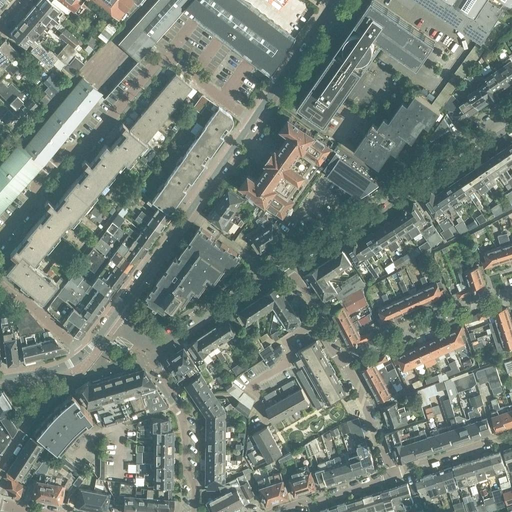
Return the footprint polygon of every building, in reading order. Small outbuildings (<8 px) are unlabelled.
[(60,9),(49,0),(38,0),(37,2),(60,23),(67,14),(63,11),(60,16),(56,13),(60,9)] [(59,0),(79,15),(84,7),(81,5),(85,0),(59,0)] [(92,0),(112,14),(120,20),(125,11),(134,1),(137,4),(140,0),(92,0)] [(137,23),(119,43),(128,51),(138,60),(150,47),(156,40),(182,10),(211,31),(233,48),(266,73),(269,76),(270,76),(295,37),(283,28),(246,0),(157,0),(137,23)] [(364,29),(362,32),(360,32),(358,32),(356,32),(354,33),(352,34),(351,35),(349,35),(348,36),(348,37),(347,38),(346,40),(345,41),(345,43),(344,45),(344,46),(344,48),(344,49),(344,50),(344,51),(345,52),(345,53),(346,55),(344,58),(335,51),(298,105),(309,113),(304,120),(301,118),(301,119),(319,132),(325,124),(325,125),(363,71),(354,65),(356,62),(358,62),(359,62),(360,62),(362,62),(364,61),(365,61),(366,60),(368,59),(369,58),(370,57),(371,56),(372,55),(372,54),(373,53),(373,51),(374,50),(374,49),(374,48),(374,46),(374,45),(374,44),(373,42),(372,40),(372,39),(374,36),(418,67),(435,42),(374,0),(371,0),(355,23),(364,29)] [(511,0),(418,0),(482,41),(509,0),(511,1),(511,0)] [(37,2),(30,10),(47,24),(49,20),(53,24),(55,21),(59,24),(60,23),(37,2)] [(48,25),(47,24),(30,10),(24,17),(47,37),(49,36),(46,33),(47,31),(44,28),(48,25)] [(47,37),(24,17),(17,25),(38,42),(42,37),(45,40),(47,37)] [(105,39),(116,25),(108,19),(97,33),(105,39)] [(38,42),(17,25),(10,33),(26,47),(29,43),(33,46),(30,50),(49,67),(52,63),(57,57),(58,57),(56,56),(49,49),(47,51),(38,42)] [(68,42),(74,47),(80,40),(65,28),(59,36),(67,43),(68,42)] [(86,43),(94,49),(95,49),(101,41),(92,34),(85,42),(86,43)] [(23,56),(5,39),(0,44),(0,43),(0,48),(16,64),(23,56)] [(77,50),(74,47),(68,42),(67,43),(63,48),(72,56),(77,50)] [(94,49),(86,43),(83,47),(85,49),(90,54),(94,49)] [(467,56),(475,62),(485,49),(476,43),(467,56)] [(16,64),(0,48),(0,63),(8,72),(16,64)] [(63,48),(56,56),(58,57),(57,57),(65,64),(67,62),(72,56),(63,48)] [(65,64),(63,67),(72,75),(73,76),(84,64),(83,63),(75,56),(69,63),(67,62),(65,64)] [(504,66),(503,66),(511,79),(511,60),(510,57),(502,62),(504,66)] [(8,72),(0,63),(0,79),(1,80),(4,76),(8,72)] [(511,80),(511,79),(503,66),(498,70),(496,67),(492,69),(494,72),(504,86),(506,84),(507,85),(511,82),(511,81),(511,80)] [(45,80),(48,76),(44,71),(40,75),(45,80)] [(504,86),(494,72),(489,76),(487,73),(484,75),(487,80),(495,91),(497,90),(498,92),(503,88),(502,87),(504,86)] [(144,144),(192,87),(176,73),(129,128),(122,123),(121,125),(128,130),(144,144)] [(454,74),(434,101),(443,106),(452,94),(462,80),(454,74)] [(49,75),(48,76),(45,80),(43,82),(46,85),(48,87),(55,93),(62,87),(49,75)] [(4,76),(1,80),(23,102),(25,99),(27,101),(31,97),(30,95),(31,94),(25,87),(20,92),(4,76)] [(0,213),(15,196),(44,165),(43,165),(102,94),(92,86),(82,78),(24,148),(21,146),(18,144),(0,164),(0,213)] [(1,80),(0,80),(0,93),(9,103),(18,111),(25,118),(39,105),(31,98),(32,97),(31,97),(27,101),(25,99),(23,102),(1,80)] [(488,101),(490,99),(491,101),(498,96),(495,91),(487,80),(482,84),(480,82),(477,84),(478,86),(477,87),(478,88),(479,89),(480,88),(488,101)] [(55,93),(48,87),(44,91),(47,93),(39,102),(43,106),(55,93)] [(471,99),(470,99),(471,100),(472,100),(477,109),(479,108),(479,109),(484,105),(486,103),(485,103),(488,101),(480,88),(479,89),(478,88),(468,95),(471,99)] [(355,149),(380,167),(394,147),(398,150),(408,137),(413,141),(426,121),(431,125),(441,111),(440,110),(443,106),(434,101),(432,104),(416,93),(415,94),(418,96),(409,108),(404,105),(391,124),(385,121),(381,127),(374,122),(369,129),(371,131),(358,150),(355,149)] [(228,128),(231,124),(232,117),(230,114),(202,94),(192,107),(200,113),(205,106),(214,112),(207,121),(223,133),(227,127),(228,128)] [(471,100),(470,99),(463,104),(452,94),(443,106),(449,110),(455,111),(456,113),(455,114),(455,115),(455,116),(455,117),(455,118),(456,118),(456,119),(457,119),(457,120),(458,120),(459,120),(460,120),(461,120),(465,117),(465,116),(471,112),(471,113),(477,109),(472,100),(471,100)] [(12,116),(6,112),(0,118),(0,121),(4,125),(12,116)] [(445,129),(446,131),(450,128),(448,124),(452,122),(447,113),(430,137),(432,140),(439,135),(440,136),(444,133),(443,131),(445,129)] [(321,164),(332,148),(315,136),(306,129),(306,130),(290,118),(281,129),(289,135),(278,150),(276,149),(274,152),(273,151),(267,160),(268,160),(266,163),(268,165),(257,180),(249,174),(241,186),(257,198),(266,205),(267,204),(283,216),(287,219),(291,213),(287,210),(321,164)] [(191,182),(191,181),(204,163),(202,162),(208,154),(209,155),(223,137),(221,135),(223,133),(207,121),(205,125),(186,151),(186,152),(167,178),(151,200),(169,212),(172,208),(185,190),(184,189),(190,181),(191,182)] [(16,260),(6,272),(43,303),(59,284),(50,277),(48,279),(32,265),(69,222),(71,223),(124,161),(128,164),(144,144),(128,130),(121,125),(119,127),(126,133),(118,142),(116,140),(118,138),(110,148),(108,146),(116,136),(115,136),(107,146),(106,144),(99,153),(100,154),(91,165),(85,160),(81,164),(88,169),(79,180),(77,178),(63,195),(65,196),(55,209),(53,207),(55,206),(48,200),(44,204),(51,210),(42,220),(40,219),(35,225),(33,223),(24,233),(33,224),(34,225),(26,235),(28,236),(18,249),(16,247),(10,254),(16,260)] [(379,182),(385,178),(338,145),(335,150),(332,148),(321,164),(325,167),(324,170),(355,192),(353,195),(353,194),(353,195),(355,198),(379,182)] [(501,152),(500,151),(510,165),(511,163),(511,152),(511,151),(511,149),(510,147),(508,145),(502,149),(501,152)] [(498,152),(491,156),(493,158),(492,159),(495,163),(496,162),(501,168),(499,169),(501,171),(502,171),(511,186),(511,173),(510,175),(506,168),(510,165),(500,151),(500,152),(498,152)] [(485,163),(484,162),(493,176),(498,174),(509,190),(511,187),(511,186),(502,171),(501,171),(499,169),(501,168),(496,162),(495,163),(492,159),(493,158),(491,156),(485,160),(485,163)] [(481,163),(475,167),(477,169),(480,173),(478,174),(482,180),(484,179),(486,181),(485,182),(489,188),(498,183),(493,176),(484,162),(484,164),(481,163)] [(469,174),(467,173),(477,188),(481,194),(490,189),(489,188),(485,182),(486,181),(484,179),(482,180),(478,174),(480,173),(477,169),(475,167),(469,171),(469,174)] [(465,174),(459,178),(460,181),(459,181),(462,185),(464,184),(468,190),(466,191),(468,194),(469,193),(473,199),(480,209),(483,207),(481,203),(472,191),(477,188),(467,173),(467,175),(465,174)] [(452,185),(451,185),(460,199),(465,196),(467,198),(469,202),(473,199),(469,193),(468,194),(466,191),(468,190),(464,184),(462,185),(459,181),(460,181),(459,178),(452,183),(452,185)] [(449,185),(442,189),(444,192),(445,191),(447,195),(445,196),(450,202),(451,201),(453,204),(452,204),(457,211),(465,205),(462,201),(460,199),(451,185),(451,186),(449,185)] [(131,189),(127,195),(133,199),(139,191),(133,187),(131,189)] [(442,189),(435,194),(435,196),(444,210),(448,207),(452,212),(451,213),(454,217),(459,214),(457,211),(452,204),(453,204),(451,201),(450,202),(445,196),(447,195),(445,191),(444,192),(442,189)] [(242,200),(243,199),(229,190),(226,193),(225,192),(221,198),(238,210),(244,201),(251,207),(254,202),(246,196),(243,200),(242,200)] [(432,190),(422,197),(444,230),(441,232),(446,239),(459,232),(455,226),(444,210),(435,196),(435,194),(432,190)] [(156,210),(153,213),(166,223),(172,215),(170,213),(169,213),(169,212),(151,200),(149,198),(146,202),(156,210)] [(221,198),(215,207),(230,217),(223,226),(229,230),(235,222),(232,219),(235,215),(238,210),(221,198)] [(125,205),(129,208),(134,202),(130,199),(125,205)] [(501,206),(505,211),(511,206),(511,204),(510,201),(501,206)] [(264,215),(266,211),(262,208),(258,206),(254,202),(251,207),(254,209),(252,213),(259,223),(263,220),(267,218),(264,215)] [(414,202),(405,207),(421,231),(428,241),(432,247),(443,240),(435,229),(436,228),(431,220),(425,219),(414,202)] [(230,217),(215,207),(210,213),(211,214),(209,217),(223,227),(223,226),(230,217)] [(406,210),(398,215),(400,217),(399,218),(402,222),(404,221),(408,227),(406,228),(408,231),(409,230),(413,237),(421,231),(405,207),(405,208),(406,209),(405,210),(406,210)] [(166,223),(153,213),(150,217),(141,210),(138,215),(160,231),(166,223)] [(482,213),(476,217),(480,224),(487,220),(486,219),(482,213)] [(123,219),(117,215),(112,222),(117,226),(123,219)] [(132,223),(141,230),(154,239),(160,231),(138,215),(132,223)] [(392,222),(391,221),(400,236),(405,233),(409,239),(413,237),(409,230),(408,231),(406,228),(408,227),(404,221),(402,222),(399,218),(400,217),(398,215),(392,220),(392,222)] [(459,223),(455,226),(459,232),(460,234),(469,230),(466,225),(460,216),(457,219),(459,223)] [(274,237),(277,241),(285,236),(280,229),(275,222),(272,224),(268,218),(267,218),(263,220),(271,233),(270,234),(272,238),(274,237)] [(273,244),(277,241),(274,237),(272,238),(270,234),(271,233),(263,220),(259,223),(261,226),(256,229),(268,248),(274,245),(273,244)] [(501,246),(496,248),(501,263),(511,260),(498,220),(493,223),(501,246)] [(511,260),(511,259),(511,242),(511,243),(507,233),(503,234),(498,220),(511,260)] [(388,222),(382,226),(383,229),(384,228),(387,232),(385,233),(389,239),(391,238),(393,241),(392,241),(396,248),(400,245),(396,239),(400,236),(391,221),(390,222),(388,222)] [(122,241),(141,256),(148,247),(125,231),(117,226),(112,222),(111,224),(107,230),(122,241)] [(375,233),(374,233),(384,247),(388,244),(392,250),(396,248),(392,241),(393,241),(391,238),(389,239),(385,233),(387,232),(384,228),(383,229),(382,226),(375,231),(375,233)] [(125,231),(148,247),(154,239),(141,230),(138,234),(129,227),(125,231)] [(148,295),(145,299),(158,309),(159,310),(162,307),(167,311),(168,310),(169,311),(172,307),(175,310),(180,302),(184,305),(194,291),(199,294),(210,279),(215,283),(225,268),(230,272),(241,257),(222,243),(221,244),(216,241),(217,239),(200,227),(179,256),(177,255),(155,286),(149,293),(148,295)] [(262,253),(268,248),(256,229),(247,235),(257,251),(258,251),(259,253),(261,252),(262,253)] [(112,247),(116,250),(135,264),(141,256),(122,241),(107,230),(101,238),(112,247)] [(241,232),(235,240),(245,247),(248,242),(242,237),(244,234),(241,232)] [(372,233),(365,237),(367,240),(366,240),(369,244),(370,243),(374,249),(373,250),(375,253),(375,252),(379,258),(383,256),(379,250),(384,247),(374,233),(374,234),(372,233)] [(356,241),(355,241),(367,258),(372,255),(375,261),(379,258),(375,252),(375,253),(373,250),(374,249),(370,243),(369,244),(366,240),(367,240),(365,237),(358,242),(357,241),(357,242),(356,241)] [(110,258),(129,272),(135,264),(116,250),(112,247),(101,238),(94,247),(102,252),(110,258)] [(355,241),(347,246),(358,264),(363,261),(367,267),(367,266),(375,278),(379,275),(377,273),(374,269),(367,258),(355,241)] [(428,241),(419,246),(423,252),(432,247),(428,241)] [(102,264),(104,266),(123,280),(129,272),(110,258),(102,252),(101,254),(94,247),(89,254),(102,264)] [(417,248),(411,252),(414,257),(420,253),(417,248)] [(501,263),(496,248),(484,252),(487,259),(483,261),(485,268),(501,263)] [(411,252),(402,257),(406,263),(414,258),(414,257),(411,252)] [(330,259),(339,272),(348,266),(339,253),(334,256),(333,255),(330,257),(330,259)] [(98,275),(116,289),(123,280),(104,266),(102,264),(89,254),(82,263),(86,266),(98,275)] [(402,257),(393,262),(396,266),(397,269),(401,266),(406,263),(402,257)] [(320,265),(329,279),(339,272),(330,259),(325,262),(323,262),(321,264),(320,265)] [(393,262),(385,267),(389,273),(395,270),(393,268),(396,266),(393,262)] [(315,286),(317,290),(331,282),(329,279),(320,265),(305,275),(310,282),(311,281),(312,282),(312,283),(313,286),(315,286)] [(455,284),(457,283),(482,276),(479,266),(452,275),(455,284)] [(104,305),(110,297),(91,283),(76,270),(70,277),(82,288),(104,305)] [(397,299),(404,314),(415,309),(407,290),(408,290),(401,276),(399,278),(396,272),(391,275),(394,280),(396,279),(404,297),(397,299)] [(98,275),(91,283),(110,297),(116,289),(98,275)] [(352,286),(362,280),(360,277),(355,280),(352,276),(345,280),(348,286),(352,286)] [(424,276),(422,277),(433,301),(447,295),(440,280),(437,282),(437,281),(428,285),(424,276)] [(456,293),(459,298),(478,289),(477,287),(484,285),(482,276),(457,283),(461,291),(456,293)] [(97,314),(104,305),(82,288),(70,277),(63,287),(72,294),(77,288),(81,292),(78,296),(81,298),(79,300),(97,314)] [(419,278),(424,287),(417,291),(423,305),(433,301),(422,277),(419,278)] [(352,286),(355,292),(361,288),(365,285),(362,280),(352,286)] [(337,292),(331,282),(317,290),(318,292),(318,293),(320,296),(321,296),(324,301),(334,294),(337,292)] [(280,284),(265,294),(274,308),(275,310),(289,302),(286,297),(286,296),(285,293),(283,293),(283,292),(284,291),(280,284)] [(355,292),(352,286),(348,286),(337,292),(334,294),(338,301),(355,292)] [(57,294),(66,302),(67,299),(76,307),(75,309),(91,322),(97,314),(79,300),(72,294),(63,287),(57,294)] [(407,290),(415,309),(423,305),(417,291),(415,287),(408,290),(407,290)] [(342,307),(331,313),(335,320),(348,314),(367,304),(361,288),(355,292),(338,301),(342,307)] [(57,294),(52,302),(66,315),(75,322),(86,329),(91,322),(75,309),(66,302),(57,294)] [(255,300),(264,314),(274,308),(265,294),(264,294),(263,294),(260,296),(260,297),(255,300)] [(381,324),(396,317),(390,303),(385,294),(380,296),(384,305),(377,308),(378,310),(375,311),(381,324)] [(397,299),(390,303),(396,317),(404,314),(397,299)] [(250,304),(246,307),(255,320),(264,314),(255,300),(255,301),(253,301),(251,303),(250,304)] [(66,315),(52,302),(47,308),(57,318),(65,325),(67,323),(70,325),(67,329),(78,337),(80,337),(86,329),(75,322),(66,315)] [(275,310),(282,320),(295,312),(293,307),(293,306),(291,303),(290,303),(289,302),(275,310)] [(245,327),(255,320),(246,307),(245,307),(243,307),(241,309),(241,310),(236,313),(245,327)] [(509,316),(507,308),(507,307),(495,311),(494,308),(478,313),(477,314),(479,320),(487,318),(489,324),(509,316)] [(28,311),(16,313),(18,325),(20,334),(44,329),(28,310),(28,311)] [(282,320),(289,330),(302,322),(299,317),(299,315),(297,313),(296,312),(295,312),(282,320)] [(7,363),(7,365),(19,363),(16,339),(21,338),(20,334),(18,325),(16,313),(0,316),(2,326),(7,363)] [(350,318),(348,314),(335,320),(339,328),(358,319),(359,318),(357,315),(350,318)] [(489,324),(491,332),(511,326),(511,324),(509,316),(489,324)] [(228,319),(218,325),(228,342),(238,335),(228,319)] [(358,319),(339,328),(344,338),(358,331),(363,328),(358,319)] [(208,332),(218,348),(228,342),(218,325),(208,332)] [(465,332),(462,326),(447,333),(454,348),(456,352),(464,348),(462,344),(465,342),(462,336),(463,336),(462,334),(465,332)] [(511,326),(491,332),(494,342),(511,336),(511,326)] [(24,362),(35,359),(28,336),(25,336),(24,334),(45,330),(44,329),(20,334),(21,338),(24,362)] [(360,336),(358,331),(344,338),(348,346),(355,342),(356,344),(375,336),(373,330),(360,336)] [(45,357),(55,354),(47,331),(45,331),(46,334),(43,334),(43,335),(39,336),(40,341),(45,357)] [(50,331),(47,331),(55,354),(69,351),(69,350),(68,350),(57,341),(54,338),(50,331)] [(218,348),(208,332),(198,338),(208,355),(214,351),(221,362),(225,359),(222,353),(218,348)] [(454,348),(447,333),(437,337),(444,352),(454,348)] [(35,359),(45,357),(40,341),(36,342),(34,335),(28,336),(35,359)] [(511,336),(494,342),(498,352),(511,347),(511,336)] [(257,345),(260,343),(256,337),(249,341),(254,347),(257,345)] [(434,357),(444,352),(437,337),(427,342),(434,357)] [(208,355),(198,338),(197,339),(195,338),(192,341),(191,343),(188,345),(201,365),(206,362),(203,358),(208,355)] [(242,339),(238,342),(242,348),(246,345),(242,339)] [(472,342),(474,349),(485,346),(483,339),(472,342)] [(305,363),(328,404),(347,393),(344,389),(343,389),(340,385),(343,384),(342,383),(340,384),(338,380),(339,379),(334,371),(333,372),(331,368),(333,366),(332,366),(330,367),(328,363),(329,362),(324,353),(323,354),(321,350),(323,349),(323,348),(320,350),(318,345),(319,345),(317,340),(298,351),(301,355),(298,356),(300,358),(294,361),(297,367),(303,364),(305,363)] [(427,342),(417,347),(423,361),(434,357),(427,342)] [(264,349),(260,351),(259,352),(262,357),(274,349),(271,344),(264,349)] [(281,345),(274,349),(262,357),(271,368),(284,350),(281,345)] [(184,347),(176,353),(189,373),(192,378),(201,372),(199,371),(184,347)] [(417,347),(407,351),(413,366),(423,361),(417,347)] [(404,370),(413,366),(407,351),(393,357),(396,364),(400,362),(400,364),(401,364),(404,370)] [(181,377),(185,382),(192,378),(189,373),(176,353),(169,358),(172,362),(170,364),(179,378),(181,377)] [(385,355),(368,363),(369,365),(361,369),(366,378),(386,367),(385,366),(382,368),(380,363),(384,361),(385,363),(388,361),(385,355)] [(470,359),(461,362),(464,368),(472,364),(470,359)] [(451,370),(452,374),(459,371),(454,361),(448,364),(451,370)] [(242,362),(237,365),(241,371),(245,368),(242,362)] [(485,369),(489,381),(492,389),(502,386),(495,366),(485,369)] [(151,380),(144,369),(140,368),(140,367),(133,369),(141,394),(147,413),(167,407),(166,404),(155,387),(154,385),(151,380)] [(366,378),(370,385),(396,371),(395,368),(388,371),(386,367),(366,378)] [(136,412),(137,416),(147,413),(141,394),(133,369),(132,370),(122,373),(128,396),(129,399),(136,412)] [(478,372),(477,374),(480,384),(489,381),(485,369),(478,372)] [(301,370),(297,372),(318,409),(322,407),(301,370)] [(393,383),(391,379),(399,376),(396,371),(370,385),(374,393),(393,383)] [(422,385),(432,382),(430,377),(428,371),(424,372),(426,379),(424,380),(422,379),(421,376),(419,377),(422,385)] [(463,375),(467,388),(471,387),(477,382),(473,371),(463,375)] [(193,394),(208,383),(201,372),(192,378),(185,382),(189,389),(188,391),(190,393),(192,393),(193,394)] [(120,404),(124,414),(127,413),(129,419),(137,416),(136,412),(129,399),(128,396),(122,373),(112,376),(120,404)] [(222,374),(217,377),(222,385),(223,385),(225,384),(227,382),(222,374)] [(467,388),(463,375),(453,379),(457,391),(467,388)] [(120,404),(112,376),(101,379),(109,407),(116,422),(127,419),(124,414),(120,404)] [(450,398),(451,401),(458,392),(457,391),(453,379),(453,377),(444,380),(446,387),(450,398)] [(98,406),(96,407),(102,420),(104,426),(116,422),(109,407),(101,379),(91,382),(98,406)] [(225,384),(230,391),(237,386),(232,379),(227,382),(225,384)] [(294,384),(292,380),(282,386),(284,389),(294,384)] [(98,406),(91,382),(90,381),(75,391),(76,392),(88,409),(96,407),(98,406)] [(198,402),(199,404),(202,408),(217,398),(208,383),(193,394),(195,398),(195,400),(197,402),(198,402)] [(397,392),(393,383),(374,393),(379,402),(397,392)] [(236,406),(249,416),(255,400),(238,385),(237,386),(230,391),(241,400),(236,406)] [(492,389),(493,395),(504,391),(502,386),(492,389)] [(418,397),(421,405),(421,407),(431,403),(426,387),(416,391),(418,397)] [(266,408),(274,422),(310,402),(302,388),(266,408)] [(394,399),(405,395),(403,389),(399,391),(399,393),(393,395),(394,399)] [(0,417),(6,426),(8,430),(9,430),(12,435),(23,420),(3,390),(0,390),(0,417)] [(266,399),(277,393),(275,390),(264,396),(266,399)] [(416,391),(405,395),(408,401),(418,397),(416,391)] [(82,429),(87,424),(92,420),(72,394),(71,395),(67,398),(60,403),(52,411),(44,420),(33,433),(56,452),(58,450),(61,452),(65,447),(71,440),(76,434),(82,429)] [(474,409),(482,435),(486,434),(486,435),(491,433),(491,432),(492,432),(487,418),(483,419),(480,411),(479,411),(478,409),(478,406),(483,405),(480,394),(470,397),(474,409)] [(217,398),(202,408),(203,409),(202,411),(204,414),(206,413),(207,416),(207,417),(226,412),(226,411),(230,410),(235,408),(231,403),(224,408),(217,398)] [(448,426),(454,444),(464,441),(457,421),(456,417),(454,412),(451,401),(450,398),(443,400),(449,419),(450,419),(452,425),(448,426)] [(492,411),(493,416),(497,430),(507,427),(500,407),(497,398),(492,400),(494,410),(492,411)] [(381,410),(384,418),(405,410),(403,405),(398,406),(396,403),(382,408),(381,410)] [(505,406),(500,407),(507,427),(511,425),(511,413),(511,411),(507,412),(505,406)] [(467,419),(473,438),(482,435),(474,409),(468,411),(470,418),(467,419)] [(405,410),(384,418),(387,425),(388,426),(388,427),(403,422),(401,416),(406,415),(405,410)] [(226,427),(226,426),(226,412),(207,417),(208,420),(206,421),(206,424),(208,425),(208,426),(226,427)] [(151,423),(151,429),(152,430),(170,429),(170,424),(168,424),(168,417),(162,417),(162,418),(151,418),(139,421),(138,425),(139,430),(141,430),(141,429),(145,429),(145,423),(151,423)] [(361,424),(359,417),(348,421),(350,428),(361,424)] [(457,421),(464,441),(473,438),(467,419),(456,417),(457,421)] [(0,450),(4,447),(2,444),(6,443),(7,443),(12,435),(9,430),(8,430),(6,426),(4,428),(0,421),(0,450)] [(347,422),(342,423),(339,425),(342,435),(350,432),(347,422)] [(363,430),(361,424),(350,428),(352,434),(363,430)] [(208,426),(207,437),(226,437),(226,431),(228,431),(228,426),(226,426),(226,427),(208,426)] [(253,434),(268,461),(282,453),(268,426),(253,434)] [(439,427),(445,447),(454,444),(448,426),(444,427),(444,426),(439,427)] [(340,434),(337,427),(330,430),(333,437),(340,434)] [(431,436),(436,450),(445,447),(439,427),(433,429),(434,435),(431,436)] [(155,441),(172,441),(172,440),(174,439),(174,436),(172,435),(172,429),(170,429),(152,430),(151,429),(151,430),(152,430),(152,434),(155,434),(155,441)] [(363,430),(352,434),(354,441),(365,437),(363,430)] [(398,430),(385,434),(391,450),(394,449),(398,463),(409,460),(408,459),(401,440),(400,435),(400,434),(398,430)] [(420,434),(426,453),(436,450),(431,436),(427,437),(424,430),(419,432),(420,434)] [(329,432),(323,435),(325,440),(331,438),(329,432)] [(411,437),(417,456),(426,453),(420,434),(415,435),(411,437)] [(30,437),(24,446),(38,455),(42,457),(48,448),(30,437)] [(226,449),(226,442),(228,442),(228,437),(226,437),(207,437),(207,442),(205,443),(205,446),(207,447),(207,448),(226,449)] [(401,440),(408,459),(417,456),(411,437),(401,440)] [(310,441),(314,453),(320,451),(316,438),(310,441)] [(356,442),(359,450),(366,472),(372,470),(375,466),(374,466),(370,453),(368,445),(367,445),(366,439),(356,442)] [(155,445),(154,452),(172,452),(172,451),(174,450),(174,447),(172,446),(172,441),(155,441),(152,441),(152,445),(155,445)] [(305,445),(308,456),(315,454),(314,453),(310,441),(305,445)] [(24,446),(24,447),(19,454),(38,467),(42,461),(39,459),(38,461),(35,459),(38,455),(24,446)] [(207,459),(207,460),(226,460),(225,460),(226,453),(228,453),(228,449),(226,449),(207,448),(207,453),(205,454),(205,458),(207,459)] [(356,475),(366,472),(359,450),(349,453),(356,475)] [(136,459),(136,463),(143,463),(143,456),(149,456),(149,452),(136,451),(136,453),(136,458),(136,459)] [(257,461),(252,451),(247,454),(253,464),(257,461)] [(500,451),(491,454),(498,473),(506,470),(500,451)] [(154,464),(172,464),(172,462),(174,461),(174,458),(172,457),(172,452),(154,452),(152,452),(152,457),(154,457),(154,463),(154,464)] [(292,452),(288,454),(279,458),(280,463),(294,458),(292,452)] [(345,455),(340,457),(347,479),(356,475),(349,453),(347,454),(348,458),(346,458),(345,455)] [(37,469),(38,467),(19,454),(13,463),(26,472),(31,465),(37,469)] [(498,473),(491,454),(482,457),(488,476),(498,473)] [(59,472),(62,468),(64,464),(60,460),(59,461),(53,457),(51,462),(45,476),(41,499),(51,501),(54,484),(56,477),(58,473),(59,472)] [(334,459),(330,460),(337,482),(347,479),(340,457),(333,459),(334,459)] [(482,457),(473,460),(479,479),(488,476),(482,457)] [(228,460),(226,460),(207,460),(207,465),(205,466),(205,469),(207,470),(207,471),(225,472),(225,471),(225,465),(228,465),(228,460)] [(316,471),(320,483),(321,486),(328,484),(328,485),(337,482),(330,460),(326,461),(318,464),(320,469),(316,471)] [(479,479),(473,460),(463,463),(470,484),(479,482),(478,479),(479,479)] [(26,472),(13,463),(8,471),(25,483),(27,479),(23,477),(26,472)] [(154,475),(172,475),(172,474),(174,473),(174,470),(172,469),(172,464),(154,464),(154,463),(152,463),(152,468),(154,468),(154,475)] [(470,484),(463,463),(453,466),(460,488),(470,484)] [(297,468),(298,471),(305,491),(307,490),(308,491),(309,491),(310,492),(313,491),(314,489),(316,489),(309,468),(305,469),(304,466),(297,468)] [(458,488),(452,467),(442,470),(449,491),(450,490),(450,489),(453,488),(453,489),(458,488)] [(62,468),(59,472),(65,476),(68,472),(62,468)] [(447,492),(449,491),(442,470),(433,473),(438,488),(442,487),(443,491),(446,491),(447,492)] [(207,481),(207,483),(225,483),(225,476),(228,476),(228,471),(225,471),(225,472),(207,471),(207,476),(205,477),(205,480),(207,481)] [(305,491),(298,471),(293,473),(294,477),(289,479),(295,495),(297,495),(298,496),(300,495),(301,494),(302,493),(303,492),(305,491)] [(289,497),(287,492),(284,482),(280,472),(273,475),(275,481),(271,482),(277,501),(283,499),(284,500),(287,499),(288,498),(289,497)] [(23,484),(6,473),(4,477),(3,476),(3,477),(6,479),(2,486),(3,487),(4,488),(4,487),(6,488),(6,489),(13,494),(14,494),(13,498),(20,499),(23,484)] [(54,484),(51,501),(61,503),(64,485),(61,485),(62,478),(59,477),(61,475),(58,473),(56,477),(54,484)] [(438,488),(433,473),(424,476),(431,498),(440,495),(438,488)] [(154,486),(172,486),(172,485),(174,484),(174,481),(172,480),(172,475),(154,475),(138,474),(138,481),(142,481),(142,479),(151,479),(154,479),(154,486)] [(39,481),(35,480),(31,498),(41,499),(45,476),(40,475),(39,481)] [(244,475),(225,483),(207,483),(207,490),(219,490),(222,495),(207,503),(208,505),(207,507),(208,510),(210,510),(211,511),(237,511),(240,511),(239,508),(249,502),(247,498),(255,495),(245,476),(244,475)] [(431,498),(424,476),(416,479),(421,495),(424,494),(427,501),(432,500),(431,498)] [(266,505),(267,505),(269,505),(271,504),(272,503),(277,501),(271,482),(266,484),(264,478),(257,480),(263,496),(266,505)] [(500,483),(502,489),(511,486),(509,480),(500,483)] [(134,511),(136,486),(137,483),(120,482),(120,488),(119,493),(124,493),(122,511),(134,511)] [(409,487),(408,483),(399,486),(406,510),(408,509),(413,507),(412,503),(413,503),(409,487)] [(144,511),(146,495),(147,487),(136,486),(134,511),(144,511)] [(147,486),(147,487),(146,495),(144,511),(155,511),(157,496),(153,496),(153,487),(147,486)] [(406,510),(399,486),(390,489),(397,511),(401,510),(402,511),(406,510)] [(91,509),(94,491),(78,488),(76,501),(75,504),(75,506),(76,506),(81,507),(91,509)] [(157,496),(155,511),(167,511),(168,508),(173,508),(174,499),(171,499),(171,489),(165,489),(165,496),(157,496)] [(393,511),(397,511),(390,489),(380,492),(387,511),(393,511)] [(511,489),(511,490),(503,492),(507,505),(511,503),(511,489)] [(110,494),(94,491),(91,509),(101,511),(105,511),(107,511),(107,510),(107,507),(110,494)] [(387,511),(380,492),(372,494),(378,511),(381,511),(384,511),(387,511)] [(378,511),(372,494),(364,497),(368,511),(378,511)] [(504,496),(495,499),(498,508),(507,505),(504,496)] [(368,511),(364,497),(355,500),(359,511),(368,511)] [(475,499),(465,503),(467,511),(478,509),(475,499)] [(489,510),(498,508),(495,499),(486,502),(489,510)] [(359,511),(355,500),(346,502),(349,511),(359,511)] [(349,511),(346,502),(338,505),(339,511),(349,511)] [(486,502),(478,505),(479,511),(484,511),(489,511),(486,502)]
